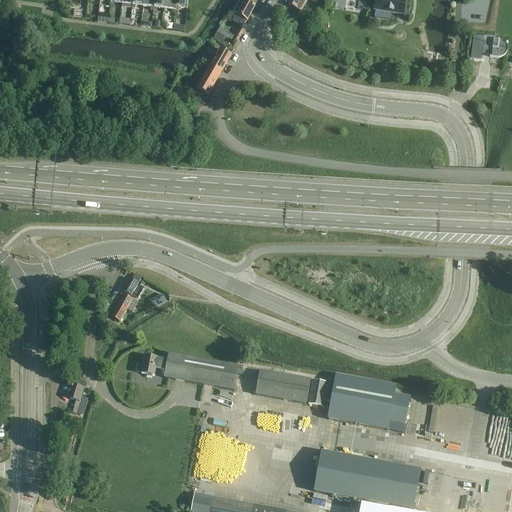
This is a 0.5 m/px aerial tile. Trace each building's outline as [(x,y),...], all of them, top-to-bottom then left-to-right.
[(121,0),(121,4),(129,5),(129,8),(135,9),(135,6),(144,7),(144,0),(121,0)] [(174,11),(175,0),(144,0),(144,7),(153,8),(152,11),(156,11),(156,9),(174,11)] [(175,0),(174,11),(175,11),(176,8),(186,9),(187,0),(175,0)] [(247,22),(255,7),(241,0),(240,0),(233,14),(247,22)] [(301,12),(307,0),(290,0),(288,5),(301,12)] [(375,0),(374,10),(403,15),(405,0),(375,0)] [(284,19),(279,27),(289,32),(290,32),(292,29),(293,28),(297,20),(293,18),(287,14),(284,19)] [(217,34),(213,40),(226,48),(234,36),(226,32),(222,37),(217,34)] [(483,37),(473,36),(470,60),(480,61),(481,54),(482,54),(483,54),(484,53),(486,52),(487,51),(488,51),(492,52),(491,58),(498,59),(500,58),(503,57),(504,56),(506,54),(507,51),(507,50),(507,48),(506,46),(505,44),(503,43),(502,42),(499,41),(494,41),(494,38),(483,36),(483,37)] [(208,70),(219,76),(230,57),(219,51),(208,70)] [(207,96),(219,76),(208,70),(196,89),(207,96)] [(144,289),(137,285),(141,278),(135,275),(132,281),(128,279),(122,291),(131,296),(138,299),(144,289)] [(162,293),(157,296),(161,304),(166,301),(162,293)] [(133,314),(138,304),(133,301),(123,295),(110,317),(120,323),(127,310),(133,314)] [(111,333),(114,329),(109,325),(105,329),(111,333)] [(239,367),(168,354),(167,362),(157,361),(157,359),(144,357),(143,364),(138,364),(137,372),(141,373),(141,374),(147,375),(146,376),(152,377),(152,376),(154,376),(156,368),(165,370),(163,378),(235,391),(239,367)] [(305,404),(310,380),(259,371),(255,395),(305,404)] [(395,387),(336,376),(334,385),(312,381),(308,404),(322,407),(323,402),(331,403),(328,420),(387,430),(389,422),(405,425),(410,398),(394,395),(395,387)] [(80,402),(84,389),(74,386),(70,399),(73,400),(69,411),(76,413),(79,402),(80,402)] [(413,511),(417,491),(421,471),(321,452),(317,472),(313,492),(413,511)]
